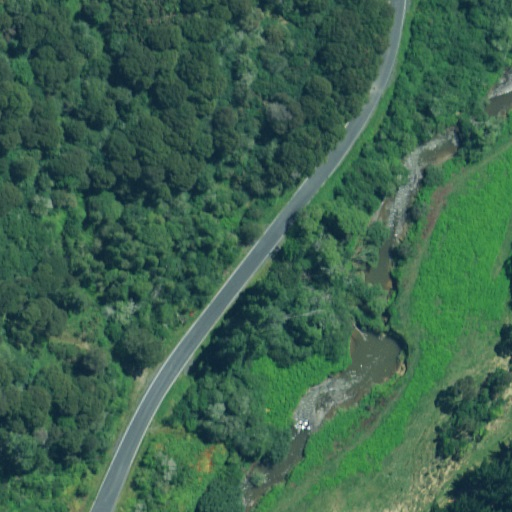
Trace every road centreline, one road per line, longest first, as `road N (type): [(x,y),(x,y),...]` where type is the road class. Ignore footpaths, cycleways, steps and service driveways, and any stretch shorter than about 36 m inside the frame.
road 1 (unclassified): [(403,0),(380,88),(347,143),(161,375),(102,511)]
road 2 (track): [(161,375),(0,311)]
